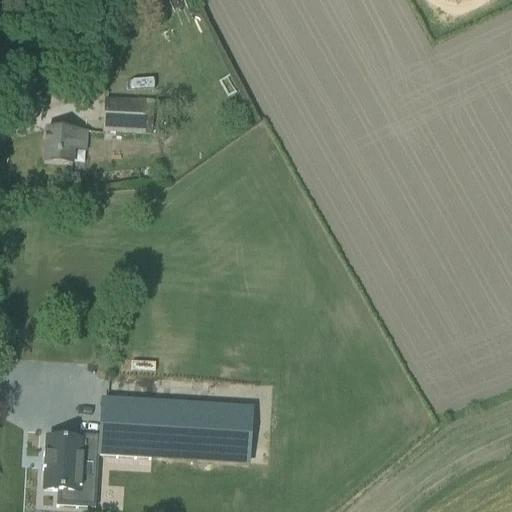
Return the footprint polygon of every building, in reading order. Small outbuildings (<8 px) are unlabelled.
[(178,0),(147,0),(155,15),(180,4),(178,0)] [(104,101),(102,133),(160,136),(161,104),(104,101)] [(84,131),(64,130),(44,130),(43,165),(71,166),(71,150),(84,150),(84,131)] [(101,440),(100,456),(150,459),(151,455),(247,460),(250,410),(103,401),(101,440)] [(43,466),(42,468),(45,468),(43,489),(57,490),(57,505),(96,507),(98,482),(79,481),(81,455),(100,456),(101,440),(46,437),(45,453),(43,453),(43,454),(46,454),(45,467),(43,466)]
